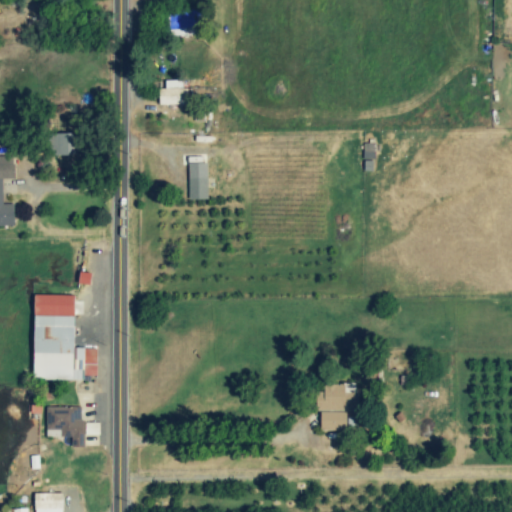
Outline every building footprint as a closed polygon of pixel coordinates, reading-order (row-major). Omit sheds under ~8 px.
[(184,37),(198,36),(198,12),(170,13),(170,29),(184,29),(184,37)] [(158,107),(174,106),(174,111),(187,111),(186,90),(181,90),(181,82),(163,82),(164,90),(157,90),(158,107)] [(52,157),(74,157),(74,135),(52,135),(52,157)] [(0,227),(12,227),(12,205),(1,205),(1,180),(13,180),(12,157),(0,157),(0,227)] [(187,201),(206,201),(206,164),(187,165),(187,201)] [(31,381),(83,381),(83,377),(95,377),(96,348),(73,348),(73,316),(73,295),(33,295),(31,381)] [(356,385),(322,384),(322,393),(314,393),(314,412),(356,412),(356,385)] [(319,431),(345,431),(345,413),(319,413),(319,431)] [(61,511),(61,494),(33,494),(32,511),(61,511)]
